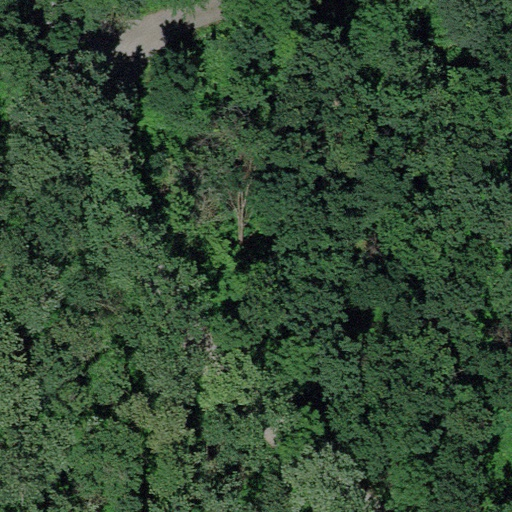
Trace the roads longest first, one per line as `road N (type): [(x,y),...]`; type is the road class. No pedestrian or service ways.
road 1 (track): [(117,39),(209,295),(405,511)]
road 2 (track): [(252,0),(117,39)]
